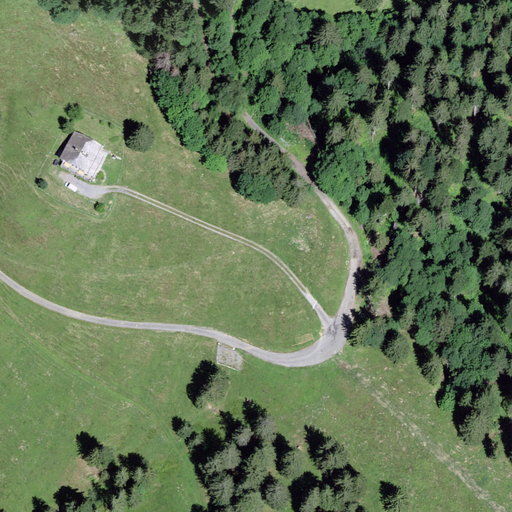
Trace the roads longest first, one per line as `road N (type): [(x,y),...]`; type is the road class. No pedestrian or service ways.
road 1 (track): [(327,351),(340,338),(354,271),(352,233),(299,167),(244,133),(216,102),(194,0)]
road 2 (unclassified): [(0,274),(47,304),(95,319),(218,336),(286,361),(327,351)]
road 3 (track): [(340,338),(266,252),(127,189),(78,180)]
road 4 (track): [(299,167),(237,100),(229,67),(233,0)]
